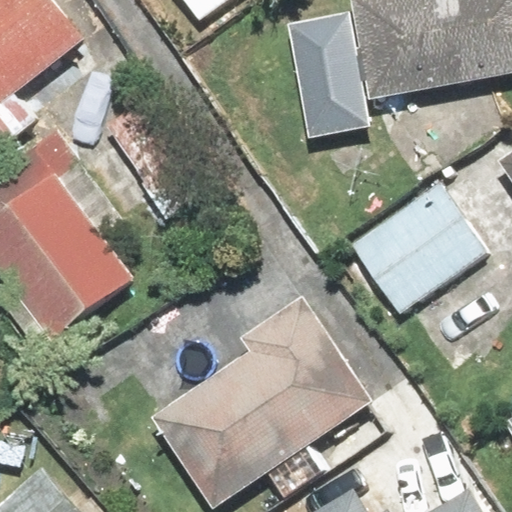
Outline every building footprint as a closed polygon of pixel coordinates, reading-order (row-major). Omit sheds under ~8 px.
[(61,0),(0,0),(0,120),(97,47),(61,0)] [(182,0),(203,27),(241,0),(182,0)] [(387,131),(381,100),(511,75),(511,0),(362,0),(365,13),(297,25),(319,144),(387,131)] [(206,235),(232,217),(147,94),(103,125),(171,223),(189,211),(206,235)] [(63,136),(0,182),(0,271),(12,288),(0,296),(0,299),(34,345),(44,337),(53,349),(137,287),(105,244),(130,226),(63,136)] [(445,183),(357,248),(408,316),(496,250),(445,183)] [(222,511),(229,511),(384,404),(309,298),(250,339),(259,352),(159,422),(222,511)] [(511,371),(494,385),(511,409),(511,371)] [(83,511),(37,452),(0,480),(0,511),(83,511)] [(478,511),(477,509),(472,511),(388,511),(376,494),(349,511),(478,511)]
